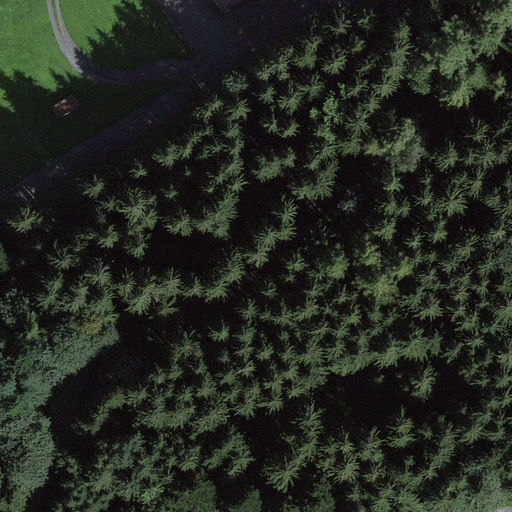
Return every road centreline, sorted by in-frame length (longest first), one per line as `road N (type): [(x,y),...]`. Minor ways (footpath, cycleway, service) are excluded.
road 1 (unclassified): [(336,0),(0,207)]
road 2 (track): [(202,82),(180,70),(120,74),(83,63),(66,48),(53,0)]
